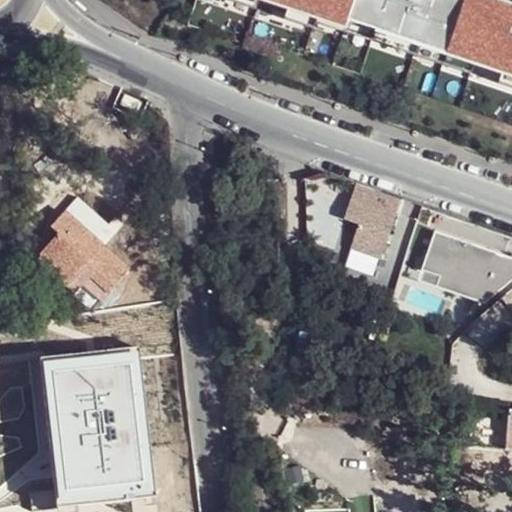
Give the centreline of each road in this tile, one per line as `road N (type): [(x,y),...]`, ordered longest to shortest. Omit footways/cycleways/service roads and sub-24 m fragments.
road 1 (residential): [(215,511),(194,86)]
road 2 (residential): [(511,201),(194,86)]
road 3 (residential): [(14,29),(132,62)]
